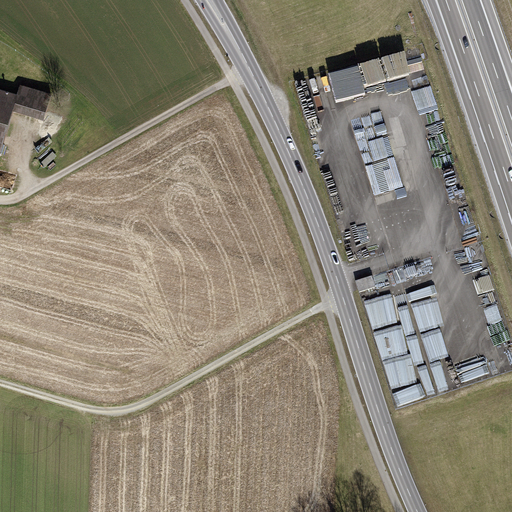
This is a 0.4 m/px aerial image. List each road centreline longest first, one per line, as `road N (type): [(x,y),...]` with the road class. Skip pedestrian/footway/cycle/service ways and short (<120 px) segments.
road 1 (primary): [(418,511),(301,180),(209,0)]
road 2 (track): [(0,382),(76,405),(133,406),(343,298)]
road 3 (track): [(415,0),(511,295)]
road 4 (track): [(0,201),(25,195),(250,68)]
road 5 (track): [(287,147),(278,83),(240,0)]
road 6 (trunk): [(511,117),(471,0)]
